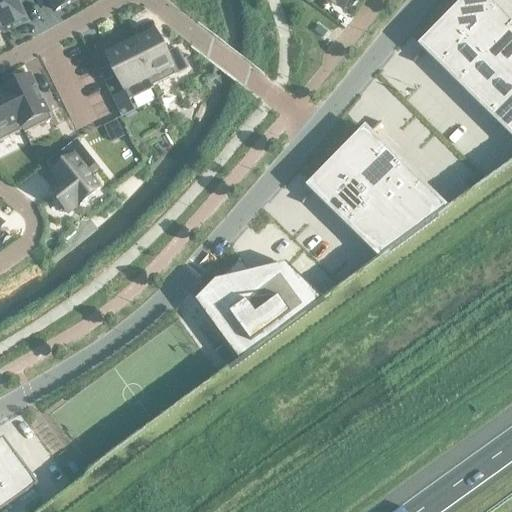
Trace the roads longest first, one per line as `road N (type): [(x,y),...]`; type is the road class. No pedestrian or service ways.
road 1 (unclassified): [(0,409),(135,323),(313,126)]
road 2 (residential): [(140,0),(313,126)]
road 3 (unclassified): [(313,126),(416,0)]
road 4 (residential): [(0,63),(129,0)]
road 5 (motorway): [(511,441),(415,511)]
